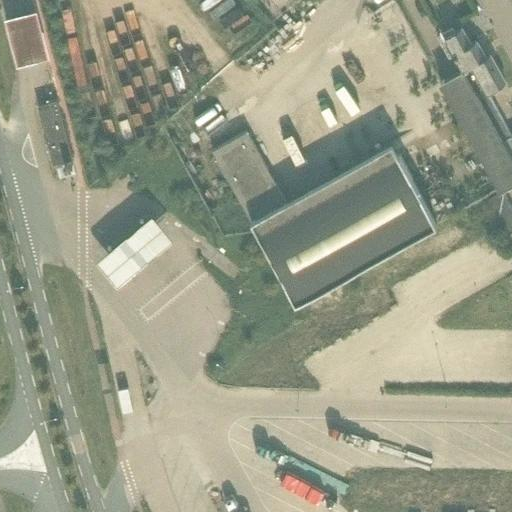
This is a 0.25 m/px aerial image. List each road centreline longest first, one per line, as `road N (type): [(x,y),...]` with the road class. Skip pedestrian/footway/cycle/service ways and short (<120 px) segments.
road 1 (secondary): [(99,511),(0,150)]
road 2 (secondary): [(0,274),(46,450)]
